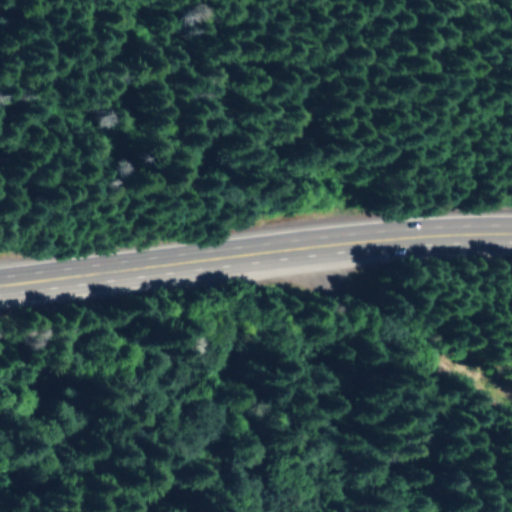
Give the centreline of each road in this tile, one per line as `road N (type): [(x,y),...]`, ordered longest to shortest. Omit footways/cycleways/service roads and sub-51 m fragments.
road 1 (trunk): [(0,280),(387,234),(511,230)]
road 2 (track): [(265,248),(446,384),(511,419)]
